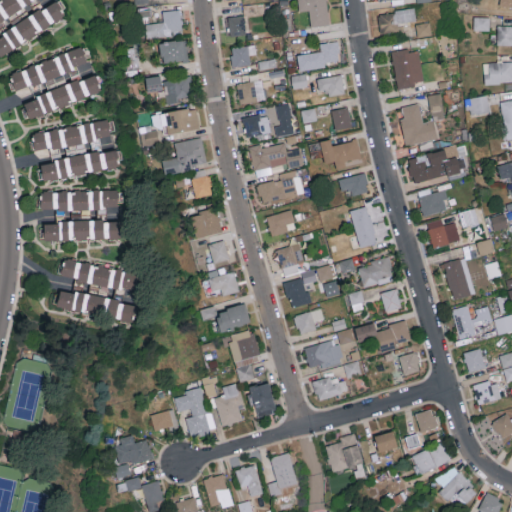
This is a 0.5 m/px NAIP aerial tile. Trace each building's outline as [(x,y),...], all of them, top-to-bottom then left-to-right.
[(0,0),(0,20),(34,0),(0,0)] [(297,0),(299,11),(309,10),(310,26),(330,24),(326,0),(297,0)] [(0,32),(0,52),(66,20),(58,4),(0,32)] [(399,31),(398,23),(416,21),(414,9),(378,13),(380,34),(399,31)] [(147,37),(182,35),(181,10),(163,11),(163,22),(146,23),(147,37)] [(230,35),(246,34),(244,15),(228,16),(230,35)] [(489,17),(474,16),(474,30),(489,30),(489,17)] [(418,37),(432,34),(430,21),(415,24),(418,37)] [(511,44),(511,25),(497,25),(497,44),(511,44)] [(159,42),(161,63),(189,61),(187,40),(159,42)] [(322,61),(339,59),(338,41),(320,43),(322,61)] [(249,55),(256,54),(255,43),(230,47),(233,67),(251,64),(249,55)] [(10,71),(16,90),(31,85),(36,99),(21,104),(26,118),(101,94),(95,75),(82,79),(77,65),(87,62),(83,48),(10,71)] [(392,52),(397,89),(415,87),(415,82),(423,81),(419,48),(392,52)] [(511,61),(483,62),(484,83),(511,81),(511,61)] [(291,75),(293,89),(307,87),(306,73),(291,75)] [(328,95),(345,93),(342,74),(317,78),(319,90),(328,89),(328,95)] [(146,77),(146,91),(161,90),(161,76),(146,77)] [(236,83),(240,103),(265,99),(262,79),(236,83)] [(432,117),(444,115),(440,93),(428,95),(432,117)] [(468,114),(489,112),(487,95),(466,97),(468,114)] [(506,139),(511,138),(511,99),(500,101),(506,139)] [(280,125),(275,126),(277,136),(294,132),(288,103),(276,105),(280,125)] [(398,108),(407,145),(438,138),(433,119),(423,122),(419,103),(398,108)] [(161,114),(166,136),(200,128),(195,106),(161,114)] [(335,130),(352,127),(349,106),(331,110),(335,130)] [(316,120),(315,108),(301,110),(303,121),(316,120)] [(246,135),(270,132),(268,114),(244,117),(246,135)] [(112,149),(108,120),(31,132),(34,151),(91,142),(92,152),(112,149)] [(142,145),(159,143),(157,129),(140,132),(142,145)] [(162,159),(165,175),(193,170),(192,165),(206,162),(202,137),(174,142),(177,157),(162,159)] [(325,163),(334,161),(336,169),(348,167),(346,161),(362,158),(357,139),(332,145),(330,139),(319,142),(325,163)] [(250,146),(255,176),(274,173),(273,168),(303,163),(300,148),(286,150),(285,142),(262,146),(261,144),(250,146)] [(413,182),(461,172),(455,146),(426,152),(427,155),(408,159),(413,182)] [(120,169),(117,151),(36,163),(39,181),(120,169)] [(511,161),(497,165),(501,179),(511,176),(511,180),(511,161)] [(196,197),(212,194),(207,168),(191,172),(196,197)] [(257,183),(261,202),(304,193),(299,169),(291,171),(292,175),(286,176),(285,172),(280,174),(281,178),(257,183)] [(344,197),(369,192),(365,173),(340,178),(344,197)] [(445,189),(430,192),(430,188),(418,190),(422,214),(446,210),(444,199),(447,198),(445,189)] [(40,210),(118,208),(118,190),(40,192),(40,210)] [(191,214),(195,238),(222,232),(216,202),(206,204),(207,211),(191,214)] [(350,210),(360,245),(389,236),(384,222),(373,226),(367,205),(350,210)] [(272,235),(297,228),(291,209),(266,216),(272,235)] [(505,212),(491,216),(494,230),(508,226),(505,212)] [(443,224),(442,218),(427,221),(432,245),(460,240),(456,221),(443,224)] [(44,240),(122,239),(121,220),(43,222),(44,240)] [(230,257),(224,238),(208,243),(213,262),(230,257)] [(297,262),(304,260),(299,242),(276,249),(283,275),(299,271),(297,262)] [(60,275),(132,289),(136,271),(64,256),(60,275)] [(363,286),(393,281),(389,256),(370,259),(371,264),(359,266),(363,286)] [(454,298),(476,292),(465,256),(443,262),(454,298)] [(489,277),(501,274),(498,260),(485,263),(489,277)] [(239,290),(234,270),(218,274),(217,269),(207,271),(212,290),(220,287),(222,295),(239,290)] [(285,280),(290,306),(309,302),(304,277),(285,280)] [(386,310),(402,306),(396,287),(380,292),(386,310)] [(134,318),(136,299),(58,290),(56,308),(134,318)] [(220,328),(250,323),(246,303),(216,308),(220,328)] [(489,304),(471,308),(470,303),(452,307),(459,338),(476,334),(473,324),(492,320),(489,304)] [(203,319),(218,315),(215,304),(200,308),(203,319)] [(317,329),(314,321),(324,318),(321,307),(294,315),(299,334),(317,329)] [(511,312),(494,318),(498,333),(511,329),(511,312)] [(411,338),(406,320),(376,328),(374,321),(355,326),(359,342),(377,338),(380,351),(398,347),(397,342),(411,338)] [(341,343),(355,339),(351,327),(337,331),(341,343)] [(238,381),(254,378),(251,362),(260,360),(253,328),(229,333),(238,381)] [(304,347),(310,366),(341,357),(335,337),(304,347)] [(463,351),(468,371),(486,366),(480,347),(463,351)] [(421,369),(415,350),(399,355),(404,374),(421,369)] [(505,380),(511,378),(511,351),(500,353),(505,380)] [(313,380),(318,398),(348,390),(345,379),(338,381),(336,374),(313,380)] [(218,395),(217,376),(204,377),(205,396),(218,395)] [(473,385),(478,403),(502,396),(497,378),(473,385)] [(249,386),(258,416),(277,410),(268,380),(249,386)] [(243,419),(240,408),(244,406),(237,381),(222,385),(224,393),(214,396),(222,425),(243,419)] [(174,397),(177,410),(191,408),(192,415),(186,417),(190,437),(209,433),(208,428),(215,427),(212,410),(207,411),(201,386),(185,389),(186,394),(174,397)] [(150,413),(154,429),(169,426),(170,429),(179,427),(174,408),(150,413)] [(420,430),(437,427),(432,408),(415,411),(420,430)] [(492,420),(499,437),(511,431),(511,418),(509,412),(492,420)] [(398,445),(394,429),(374,434),(378,450),(398,445)] [(326,444),(331,469),(362,463),(356,432),(339,435),(341,441),(326,444)] [(119,464),(153,457),(148,438),(134,441),(132,434),(120,436),(121,443),(115,445),(119,464)] [(408,446),(419,444),(417,434),(407,435),(408,446)] [(451,459),(443,441),(413,455),(421,473),(451,459)] [(291,452),(272,454),(275,481),(294,479),(291,452)] [(115,466),(118,476),(131,473),(128,462),(115,466)] [(477,493),(455,463),(435,477),(442,487),(439,490),(446,500),(458,492),(465,502),(477,493)] [(239,489),(249,488),(250,494),(261,493),(258,464),(237,467),(239,489)] [(204,478),(211,507),(231,502),(224,473),(204,478)] [(127,490),(141,486),(139,476),(124,479),(127,490)] [(143,483),(148,511),(159,509),(157,499),(163,498),(160,480),(143,483)] [(497,511),(503,499),(487,492),(478,511),(497,511)] [(176,500),(178,511),(197,511),(196,497),(176,500)]
